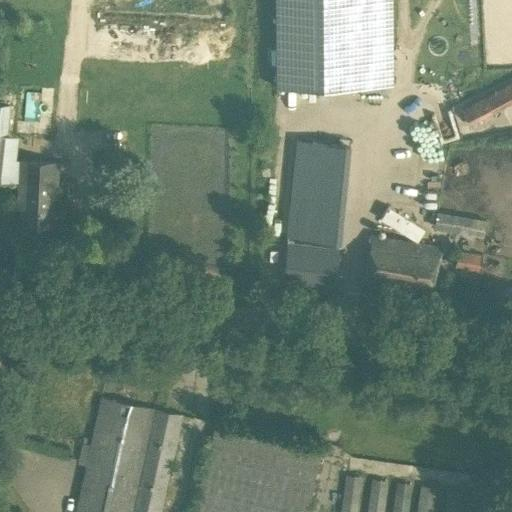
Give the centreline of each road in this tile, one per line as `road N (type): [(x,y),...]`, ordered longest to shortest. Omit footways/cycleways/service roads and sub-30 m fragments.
road 1 (unclassified): [(0,335),(9,320),(62,301),(511,359)]
road 2 (unknown): [(341,337),(388,111)]
